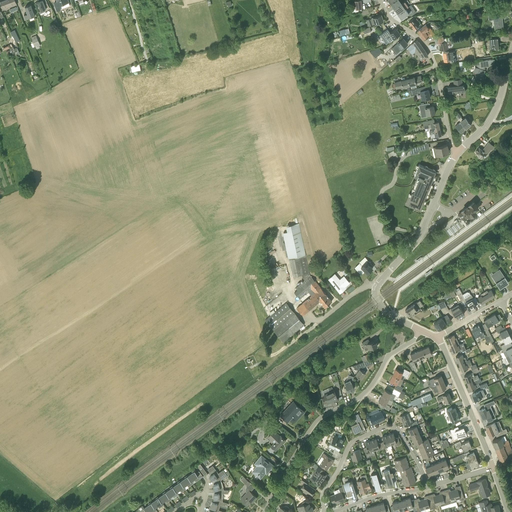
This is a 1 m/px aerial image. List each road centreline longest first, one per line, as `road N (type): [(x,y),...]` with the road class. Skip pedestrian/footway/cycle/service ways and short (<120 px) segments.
road 1 (residential): [(264,511),(315,422),(363,394),(419,329)]
road 2 (tertiary): [(419,329),(387,313),(374,290),(419,238),(456,153)]
road 3 (residential): [(324,511),(321,494),(349,443),(385,426),(399,431),(428,487)]
road 4 (residential): [(380,0),(430,53),(456,153)]
road 5 (tertiary): [(492,467),(436,337)]
road 6 (tertiary): [(456,153),(493,115),(511,48)]
